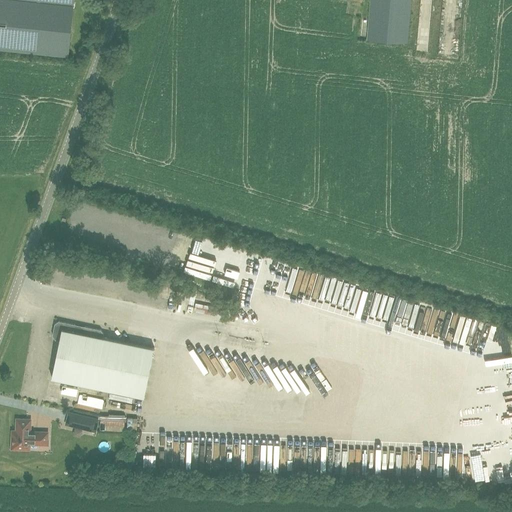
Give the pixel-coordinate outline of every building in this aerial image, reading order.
[(0,0),(0,49),(68,57),(74,0),(0,0)] [(370,0),(368,39),(407,43),(410,0),(370,0)] [(144,397),(154,349),(154,347),(103,337),(104,333),(101,329),(59,320),(55,323),(52,335),(55,339),(60,340),(52,377),(144,397)] [(229,340),(228,346),(253,350),(254,344),(229,340)] [(12,431),(12,448),(26,449),(26,443),(47,444),(48,438),(47,438),(48,432),(30,432),(30,420),(17,419),(16,431),(12,431)] [(441,436),(453,436),(453,421),(441,421),(441,436)] [(418,444),(413,447),(421,459),(425,457),(418,444)]
